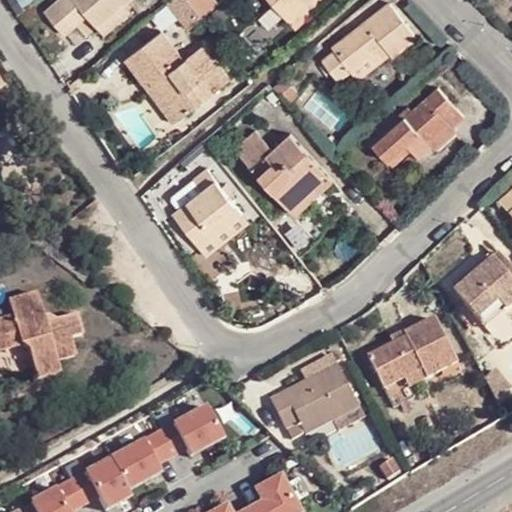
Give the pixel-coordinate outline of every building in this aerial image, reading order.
[(80,22),(65,3),(62,0),(57,0),(50,7),(70,30),(80,22)] [(67,0),(65,3),(80,22),(91,33),(116,12),(129,0),(67,0)] [(174,0),(169,6),(190,26),(216,0),(174,0)] [(266,0),(282,18),(305,0),(266,0)] [(414,37),(394,5),(330,48),(332,52),(325,57),(338,78),(385,45),(391,53),(414,37)] [(70,30),(50,7),(39,17),(58,42),(70,30)] [(116,12),(91,33),(98,39),(121,19),(116,12)] [(120,64),(141,91),(149,85),(174,115),(197,97),(189,87),(199,79),(207,89),(220,80),(203,59),(189,69),(184,64),(180,67),(155,38),(120,64)] [(149,85),(141,91),(165,122),(174,115),(149,85)] [(361,146),(375,163),(392,150),(401,160),(416,146),(418,147),(431,137),(450,121),(425,91),(361,146)] [(228,156),(280,216),(295,203),(302,211),(328,186),(284,139),(266,155),(249,135),(228,156)] [(392,150),(375,163),(391,181),(435,142),(431,137),(418,147),(416,146),(401,160),(392,150)] [(199,166),(184,178),(193,191),(176,204),(163,212),(185,248),(232,217),(199,166)] [(193,191),(184,178),(168,191),(176,204),(193,191)] [(295,203),(280,216),(287,224),(302,211),(295,203)] [(511,205),(496,219),(511,237),(511,205)] [(491,299),(496,305),(511,290),(511,282),(489,254),(442,292),(467,321),(491,299)] [(0,355),(2,359),(23,351),(39,357),(46,378),(73,366),(70,358),(85,352),(78,335),(90,330),(82,311),(65,317),(48,311),(47,309),(39,290),(14,300),(20,317),(0,325),(0,355)] [(504,315),(496,305),(491,299),(467,321),(478,335),(504,315)] [(364,359),(381,393),(400,383),(406,393),(457,368),(431,320),(403,334),(405,337),(364,359)] [(303,384),(335,368),(329,355),(296,372),(303,384)] [(354,406),(335,368),(303,384),(269,401),(290,439),(327,419),(354,406)] [(400,383),(381,393),(386,403),(406,393),(400,383)] [(360,421),(354,406),(327,419),(336,434),(360,421)] [(207,409),(159,436),(172,460),(186,451),(191,459),(224,441),(207,409)] [(159,436),(112,462),(129,493),(162,475),(158,467),(172,460),(159,436)] [(71,484),(84,507),(99,499),(106,511),(108,511),(132,499),(129,493),(112,462),(71,484)] [(253,511),(302,511),(283,479),(258,493),(266,506),(253,511)] [(35,511),(74,511),(84,507),(71,484),(31,505),(33,508),(35,511)]
